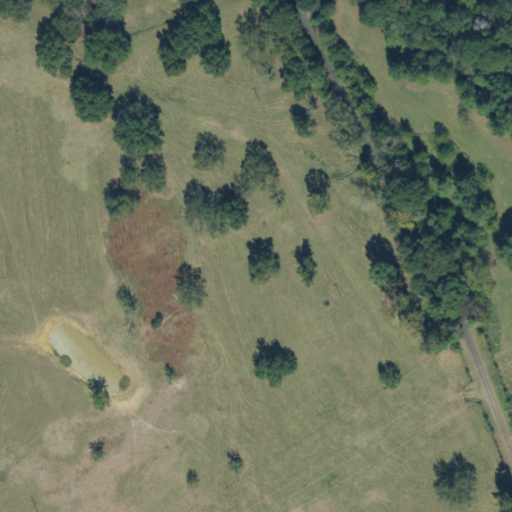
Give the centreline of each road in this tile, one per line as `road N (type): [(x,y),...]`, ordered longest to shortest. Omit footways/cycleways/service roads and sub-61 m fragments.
road 1 (residential): [(511,445),(469,343),(338,136),(318,121),(263,0)]
road 2 (residential): [(351,164),(181,250)]
